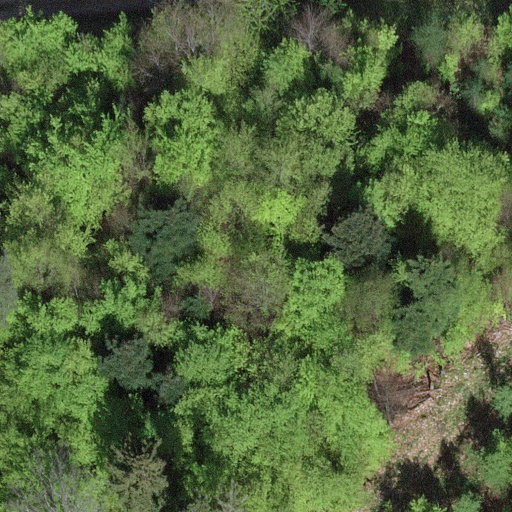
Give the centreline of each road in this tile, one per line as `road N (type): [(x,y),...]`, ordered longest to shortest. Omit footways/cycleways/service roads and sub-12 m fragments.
road 1 (track): [(204,0),(0,8)]
road 2 (track): [(511,355),(432,440),(381,511)]
